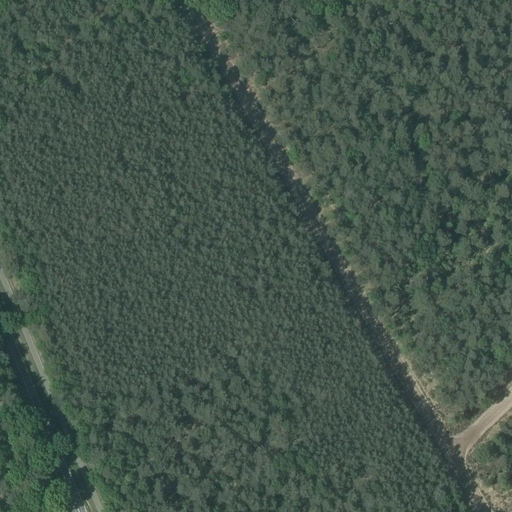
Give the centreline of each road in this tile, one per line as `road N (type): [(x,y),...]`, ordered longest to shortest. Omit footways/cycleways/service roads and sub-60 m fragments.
road 1 (track): [(186,0),(484,511)]
road 2 (primary): [(78,511),(0,325)]
